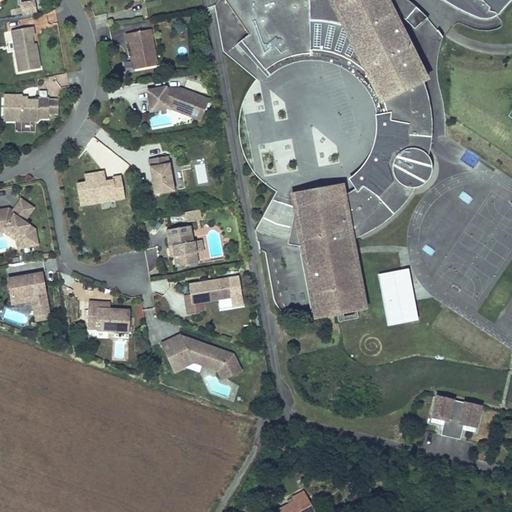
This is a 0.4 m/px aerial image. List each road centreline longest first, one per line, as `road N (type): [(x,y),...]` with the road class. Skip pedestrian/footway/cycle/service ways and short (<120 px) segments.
road 1 (residential): [(41,156),(64,255),(123,280),(141,277)]
road 2 (residential): [(41,156),(74,122),(90,79),(85,32),(70,0)]
